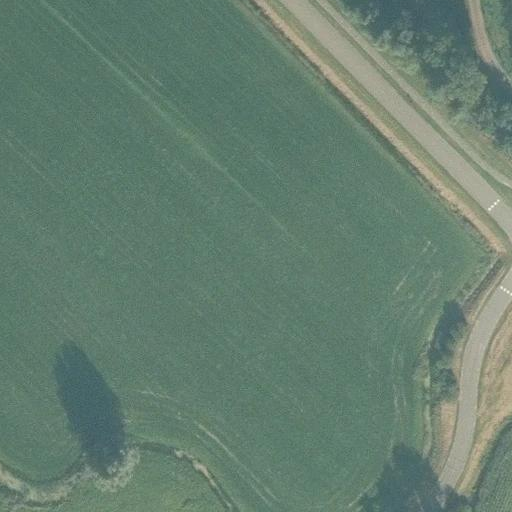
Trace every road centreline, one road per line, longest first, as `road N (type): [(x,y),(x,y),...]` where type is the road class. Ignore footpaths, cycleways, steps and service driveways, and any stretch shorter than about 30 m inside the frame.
road 1 (tertiary): [(293,0),(511,225)]
road 2 (unclassified): [(437,511),(470,419),(470,365),(488,315),(511,283)]
